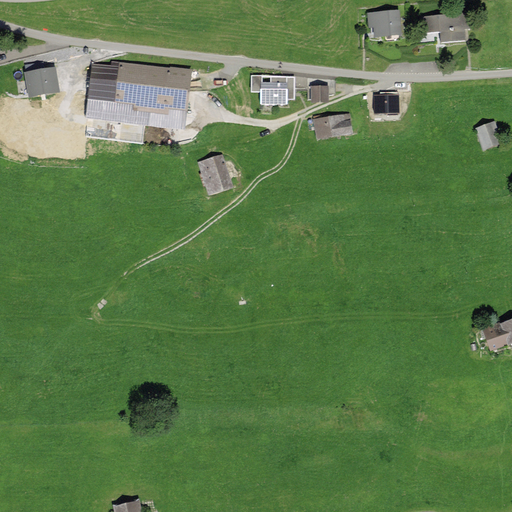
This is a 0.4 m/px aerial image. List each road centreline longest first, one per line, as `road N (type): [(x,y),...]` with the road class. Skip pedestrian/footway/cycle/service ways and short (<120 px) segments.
road 1 (residential): [(511,74),(394,79),(66,41),(0,25)]
road 2 (track): [(301,116),(276,170),(121,279)]
